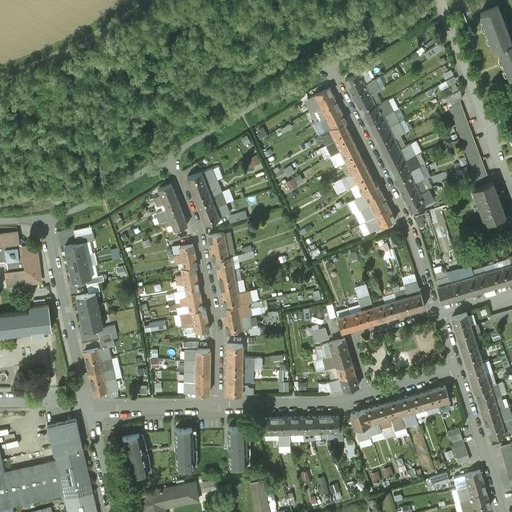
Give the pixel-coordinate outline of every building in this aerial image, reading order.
[(499,7),(482,14),(495,47),(498,46),(511,41),(499,7)] [(437,36),(422,47),(425,51),(440,40),(437,36)] [(511,40),(511,41),(498,46),(511,80),(511,79),(511,40)] [(439,42),(424,52),(428,58),(443,48),(439,42)] [(373,58),(364,63),(366,68),(375,63),(373,58)] [(365,84),(359,73),(345,80),(351,91),(365,84)] [(374,79),(365,84),(351,91),(356,102),(370,95),(380,90),(374,79)] [(329,88),(315,95),(308,98),(309,100),(307,104),(311,111),(335,99),(329,88)] [(370,95),(356,102),(362,114),(364,112),(375,106),(370,95)] [(458,98),(448,102),(450,108),(460,104),(458,98)] [(335,99),(311,111),(316,122),(320,120),(340,110),(335,99)] [(375,106),(364,112),(369,123),(383,116),(393,111),(393,110),(387,100),(378,105),(375,106)] [(460,104),(450,108),(452,113),(462,109),(460,104)] [(462,109),(452,113),(453,118),(464,114),(462,109)] [(340,110),(320,120),(326,131),(343,122),(344,123),(346,122),(340,110)] [(464,114),(453,118),(455,124),(466,120),(464,114)] [(383,116),(369,123),(375,134),(389,127),(383,116)] [(466,120),(455,124),(457,129),(468,125),(466,120)] [(343,122),(326,131),(323,132),(326,138),(324,140),(326,144),(349,133),(344,123),(343,122)] [(468,125),(457,129),(459,134),(470,130),(468,125)] [(389,127),(375,134),(380,145),(394,137),(389,127)] [(260,139),(267,134),(263,129),(256,133),(260,139)] [(470,130),(459,134),(461,139),(472,135),(470,130)] [(326,144),(325,145),(330,156),(340,151),(354,144),(349,133),(326,144)] [(394,137),(380,145),(386,155),(400,148),(405,146),(401,139),(399,135),(394,137)] [(472,135),(461,139),(463,145),(474,140),(472,135)] [(474,140),(463,145),(465,150),(476,146),(474,140)] [(354,144),(340,151),(346,162),(360,155),(354,144)] [(476,146),(465,150),(467,155),(478,151),(476,146)] [(400,148),(386,155),(391,166),(405,159),(400,148)] [(478,151),(467,155),(469,160),(480,156),(478,151)] [(250,166),(261,161),(258,153),(247,157),(250,166)] [(360,155),(346,162),(351,173),(365,166),(360,155)] [(480,156),(469,160),(471,166),(482,162),(480,156)] [(405,159),(391,166),(396,177),(408,171),(411,170),(405,159)] [(339,160),(329,165),(332,170),(341,164),(339,160)] [(482,162),(471,166),(473,171),(484,167),(482,162)] [(287,175),(295,171),(292,164),(284,167),(287,175)] [(365,166),(351,173),(357,184),(371,177),(365,166)] [(484,167),(473,171),(475,176),(486,172),(484,167)] [(201,172),(187,178),(191,189),(216,180),(211,168),(201,172)] [(408,171),(396,177),(394,178),(400,189),(414,182),(419,180),(420,180),(414,169),(411,170),(408,171)] [(486,172),(475,176),(477,181),(488,177),(486,172)] [(296,176),(287,179),(289,187),(299,185),(296,176)] [(371,177),(357,184),(362,194),(362,195),(364,194),(364,193),(376,187),(371,177)] [(216,180),(191,189),(196,201),(210,195),(220,191),(216,180)] [(414,182),(400,189),(405,200),(419,193),(425,191),(419,180),(414,182)] [(492,180),(472,188),(485,223),(491,221),(502,217),(505,215),(492,180)] [(171,184),(158,189),(161,195),(154,198),(155,202),(175,194),(171,184)] [(376,187),(364,193),(364,194),(362,195),(362,194),(359,196),(361,201),(364,207),(370,204),(384,197),(378,186),(376,187)] [(419,193),(405,200),(411,211),(425,204),(419,193)] [(175,194),(155,202),(157,206),(164,203),(166,209),(179,204),(175,194)] [(210,195),(196,201),(200,212),(215,206),(210,195)] [(384,197),(370,204),(372,209),(366,212),(370,218),(375,216),(375,215),(389,208),(384,197)] [(215,206),(200,212),(205,224),(219,218),(219,217),(229,213),(225,202),(215,206)] [(166,209),(156,213),(160,223),(163,222),(183,214),(179,204),(166,209)] [(389,208),(375,215),(375,216),(376,216),(370,219),(376,229),(395,220),(389,208)] [(245,211),(228,216),(230,223),(247,218),(245,211)] [(420,227),(431,223),(427,212),(416,216),(420,227)] [(183,214),(163,222),(165,226),(167,226),(169,231),(174,229),(175,230),(187,225),(183,214)] [(502,217),(491,221),(495,232),(506,228),(502,217)] [(91,227),(73,231),(74,236),(92,232),(91,227)] [(92,232),(74,236),(76,244),(84,243),(94,240),(92,232)] [(224,232),(208,235),(211,248),(226,245),(224,232)] [(17,234),(0,235),(0,263),(4,263),(7,265),(7,271),(5,271),(7,285),(33,282),(32,281),(40,280),(36,244),(26,246),(26,242),(21,239),(18,240),(17,234)] [(76,244),(64,247),(67,259),(86,254),(84,243),(76,244)] [(193,244),(179,247),(179,244),(172,246),(174,259),(195,255),(193,244)] [(226,245),(211,248),(213,260),(215,260),(215,259),(228,257),(226,245)] [(252,250),(237,255),(238,260),(254,255),(252,250)] [(86,254),(67,259),(69,270),(89,266),(86,254)] [(195,255),(174,259),(175,263),(182,262),(183,268),(184,268),(194,266),(195,267),(197,266),(195,255)] [(228,257),(215,259),(215,260),(218,271),(233,268),(239,267),(238,260),(237,255),(228,257)] [(511,271),(510,264),(498,268),(502,283),(511,280),(511,271)] [(89,266),(69,270),(72,282),(85,279),(92,277),(89,266)] [(194,266),(184,268),(183,268),(181,268),(182,275),(175,276),(176,281),(196,277),(195,267),(194,266)] [(484,266),(472,270),(474,275),(478,291),(490,287),(486,272),(484,266)] [(233,268),(218,271),(220,283),(235,280),(233,268)] [(486,272),(490,287),(502,283),(498,268),(486,272)] [(92,277),(85,279),(86,285),(98,282),(104,281),(103,275),(92,277)] [(474,275),(462,279),(466,294),(478,291),(474,275)] [(198,288),(196,277),(176,281),(174,281),(175,285),(177,285),(184,284),(185,290),(198,288)] [(448,277),(437,280),(439,286),(437,286),(441,302),(454,298),(449,283),(449,282),(448,277)] [(449,282),(449,283),(454,298),(466,294),(462,279),(449,282)] [(235,280),(220,283),(222,295),(238,292),(235,280)] [(98,282),(86,285),(88,294),(95,292),(97,292),(100,291),(98,282)] [(384,285),(379,287),(384,302),(389,301),(384,285)] [(418,286),(406,289),(408,295),(412,311),(424,307),(420,292),(418,286)] [(198,288),(185,290),(186,296),(179,298),(180,302),(200,298),(198,288)] [(405,289),(394,293),(396,299),(400,314),(412,311),(408,295),(407,296),(405,289)] [(238,292),(222,295),(224,307),(237,305),(240,305),(248,303),(251,303),(248,290),(238,292)] [(95,292),(75,297),(78,308),(98,304),(95,292)] [(200,298),(180,302),(181,306),(176,307),(177,307),(178,314),(181,314),(192,311),(191,311),(202,309),(202,308),(200,298)] [(389,301),(384,302),(389,317),(400,314),(396,299),(389,301)] [(384,302),(373,306),(377,321),(389,317),(384,302)] [(237,305),(224,307),(222,307),(224,320),(240,317),(248,315),(250,315),(249,308),(248,303),(240,305),(237,305)] [(98,304),(78,308),(81,320),(100,315),(98,304)] [(34,311),(0,314),(0,334),(32,331),(33,336),(44,334),(43,329),(51,328),(49,305),(34,307),(34,311)] [(361,309),(365,325),(377,321),(373,306),(366,308),(361,309)] [(202,309),(191,311),(192,311),(181,314),(183,323),(186,323),(207,319),(205,308),(202,308),(202,309)] [(511,308),(490,316),(493,327),(511,320),(511,308)] [(359,310),(349,313),(354,328),(365,325),(361,309),(359,310)] [(349,313),(337,317),(341,332),(354,328),(349,313)] [(467,313),(451,318),(455,330),(470,325),(467,313)] [(100,315),(81,320),(83,331),(97,328),(103,327),(100,315)] [(240,317),(224,320),(227,332),(242,329),(250,327),(248,315),(240,317)] [(207,319),(186,323),(187,327),(194,326),(196,333),(209,330),(207,319)] [(162,321),(151,323),(152,330),(164,328),(162,321)] [(470,325),(455,330),(459,342),(474,337),(481,334),(477,323),(471,325),(470,325)] [(103,327),(97,328),(98,334),(110,332),(111,337),(113,337),(117,336),(115,325),(103,327)] [(324,327),(312,331),(314,343),(327,339),(324,327)] [(110,332),(98,334),(100,340),(111,337),(110,332)] [(491,334),(493,340),(500,338),(498,332),(491,334)] [(100,340),(99,340),(101,348),(108,346),(114,345),(113,337),(100,340)] [(474,337),(459,342),(463,354),(478,349),(474,337)] [(344,338),(329,342),(329,343),(323,344),(325,357),(348,350),(344,338)] [(242,344),(227,344),(226,357),(242,357),(242,344)] [(97,348),(84,351),(86,362),(106,358),(107,358),(110,357),(108,346),(101,348),(97,349),(97,348)] [(196,349),(185,349),(185,360),(188,360),(209,361),(210,349),(196,349)] [(478,349),(463,354),(466,366),(482,361),(478,349)] [(325,357),(322,358),(326,369),(336,366),(351,362),(348,350),(325,357)] [(510,365),(505,354),(499,357),(503,368),(510,365)] [(106,358),(86,362),(88,373),(102,370),(113,368),(110,357),(107,358),(106,358)] [(242,357),(226,357),(226,369),(247,369),(247,363),(242,363),(242,357)] [(209,361),(188,360),(188,365),(185,365),(185,371),(209,371),(209,361)] [(482,361),(466,366),(470,378),(485,373),(482,361)] [(351,362),(336,366),(340,378),(355,374),(351,362)] [(102,370),(88,373),(91,383),(111,379),(115,378),(113,368),(102,370)] [(247,369),(226,369),(226,381),(242,381),(242,375),(247,376),(247,369)] [(185,371),(185,377),(188,377),(188,382),(209,382),(209,371),(185,371)] [(485,373),(470,378),(474,391),(475,390),(496,383),(493,371),(486,373),(485,373)] [(355,374),(340,378),(343,390),(358,386),(355,374)] [(111,379),(91,383),(93,395),(107,392),(105,385),(112,383),(111,379)] [(280,390),(289,390),(289,380),(280,380),(280,390)] [(242,381),(226,381),(226,394),(242,394),(247,394),(248,387),(242,386),(242,381)] [(209,382),(188,382),(188,386),(196,386),(195,393),(209,394),(209,382)] [(496,383),(475,390),(479,402),(500,395),(497,383),(496,383)] [(445,386),(433,389),(437,404),(440,411),(451,408),(449,401),(445,386)] [(433,389),(421,393),(426,408),(437,404),(433,389)] [(421,393),(409,396),(414,411),(416,417),(428,414),(426,408),(421,393)] [(500,395),(479,402),(482,414),(498,409),(504,407),(500,395)] [(409,396),(398,400),(402,415),(414,411),(409,396)] [(398,400),(386,403),(390,418),(402,415),(398,400)] [(386,403),(374,407),(380,428),(392,424),(390,418),(386,403)] [(498,409),(482,414),(486,426),(508,419),(509,419),(511,418),(508,406),(504,407),(498,409)] [(380,428),(374,407),(362,410),(367,425),(370,434),(381,430),(380,428)] [(362,410),(350,414),(355,429),(367,425),(362,410)] [(326,416),(314,417),(314,432),(320,432),(320,438),(327,437),(327,432),(326,432),(326,416)] [(339,416),(326,416),(326,432),(327,432),(334,432),(334,438),(334,440),(343,439),(343,431),(339,432),(339,416)] [(289,417),(277,418),(278,433),(278,440),(278,441),(291,441),(290,433),(289,417)] [(301,417),(289,417),(290,433),(291,441),(304,440),(302,433),(301,417)] [(314,417),(301,417),(302,433),(304,441),(315,439),(314,432),(314,417)] [(277,418),(264,418),(264,419),(265,432),(265,440),(278,440),(278,433),(277,418)] [(75,419),(47,425),(54,453),(55,453),(56,459),(64,494),(65,498),(92,492),(75,419)] [(508,419),(486,426),(490,439),(505,434),(505,433),(511,431),(509,426),(511,426),(509,420),(509,419),(508,419)] [(245,435),(245,427),(228,427),(229,466),(246,465),(245,457),(246,457),(246,435),(245,435)] [(191,428),(175,428),(176,467),(192,467),(192,458),(193,458),(192,437),(191,428)] [(458,428),(447,432),(449,437),(460,433),(458,428)] [(138,433),(123,437),(131,475),(147,471),(145,463),(146,463),(141,442),(140,442),(138,433)] [(460,433),(449,437),(451,442),(462,438),(460,433)] [(462,438),(451,442),(453,448),(464,444),(462,438)] [(347,454),(348,457),(354,455),(353,452),(356,451),(353,442),(344,445),(345,447),(347,446),(349,453),(347,454)] [(464,444),(453,448),(455,453),(466,449),(464,444)] [(510,444),(501,446),(502,452),(511,449),(510,444)] [(466,449),(455,453),(457,458),(467,454),(466,449)] [(56,459),(4,471),(0,451),(0,511),(13,511),(12,505),(64,494),(56,459)] [(467,454),(457,458),(459,464),(469,460),(467,454)] [(511,454),(503,457),(505,462),(511,460),(511,454)] [(390,465),(383,468),(387,478),(394,475),(390,465)] [(373,482),(382,480),(379,470),(370,472),(373,482)] [(480,470),(454,477),(458,489),(483,482),(480,470)] [(447,472),(429,477),(431,483),(448,478),(447,472)] [(268,474),(251,477),(252,481),(250,481),(256,511),(275,511),(276,511),(277,511),(268,474)] [(337,481),(326,483),(325,475),(318,476),(321,494),(339,491),(337,481)] [(483,482),(458,489),(461,501),(486,494),(483,482)] [(162,488),(135,494),(139,511),(146,510),(146,511),(164,511),(163,502),(180,499),(181,503),(198,499),(195,483),(162,490),(162,488)] [(96,511),(92,492),(65,498),(67,511),(96,511)] [(486,494),(461,501),(463,511),(466,511),(490,506),(486,494)] [(414,503),(406,505),(408,511),(410,511),(416,511),(414,503)]
